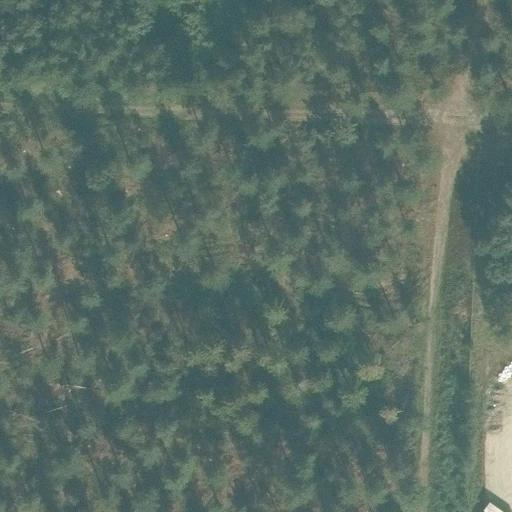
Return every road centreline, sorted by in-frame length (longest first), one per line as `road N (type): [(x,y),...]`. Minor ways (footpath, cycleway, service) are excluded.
road 1 (track): [(422,511),(435,221),(481,0)]
road 2 (track): [(0,106),(511,119)]
